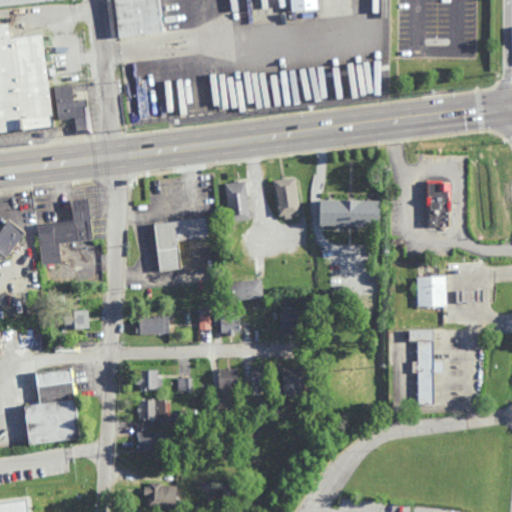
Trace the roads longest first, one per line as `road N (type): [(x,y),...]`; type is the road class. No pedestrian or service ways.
road 1 (primary): [(0,174),(511,109)]
road 2 (residential): [(114,161),(115,352),(100,511)]
road 3 (residential): [(115,352),(304,349)]
road 4 (residential): [(114,161),(98,0)]
